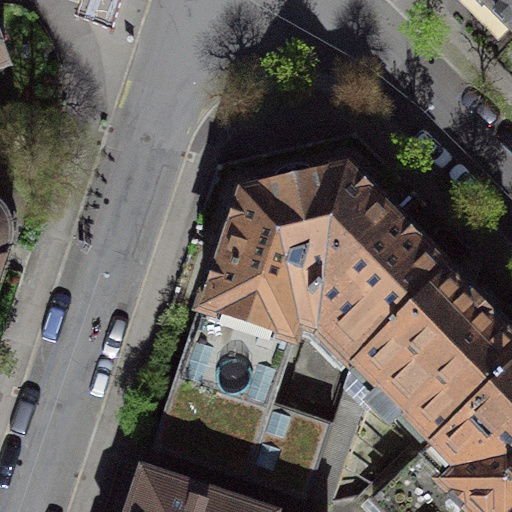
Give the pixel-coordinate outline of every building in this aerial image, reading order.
[(511,0),(484,0),(485,0),(511,27),(511,0)] [(353,363),(448,270),(383,203),(346,165),(312,174),(309,171),(306,169),(303,167),(300,166),(296,166),(292,166),(289,167),(286,168),(283,170),(280,173),(278,175),(276,179),(275,182),(241,190),(223,245),(156,447),(332,506),(356,434),(332,426),(332,425),(270,404),(298,321),(318,328),(353,363)] [(0,251),(14,211),(12,202),(0,198),(0,251)] [(431,443),(511,362),(511,334),(498,321),(498,316),(497,310),(495,306),(493,301),(489,298),(486,294),(481,292),(476,290),(472,289),(467,289),(458,280),(448,270),(353,363),(431,443)] [(385,511),(511,511),(511,362),(431,443),(373,500),(385,511)] [(256,511),(146,474),(133,511),(256,511)]
